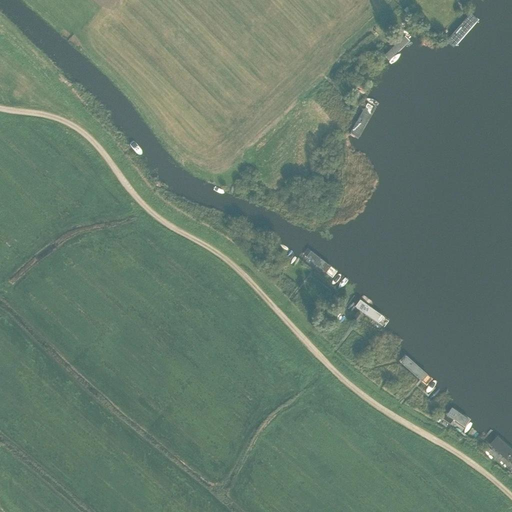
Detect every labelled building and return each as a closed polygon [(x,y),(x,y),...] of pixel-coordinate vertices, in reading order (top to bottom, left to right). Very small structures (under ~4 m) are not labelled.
[(479,18),(472,6),(444,24),(451,35),(479,18)] [(410,42),(402,34),(380,55),(388,63),(410,42)] [(377,106),(364,99),(344,136),(358,143),(377,106)] [(308,248),(297,264),(331,289),(342,273),(308,248)] [(352,290),(340,307),(379,334),(391,318),(352,290)] [(402,348),(389,363),(422,394),(435,379),(402,348)] [(449,402),(437,419),(467,439),(478,423),(449,402)] [(511,450),(493,436),(483,450),(511,472),(511,471),(511,450)]
